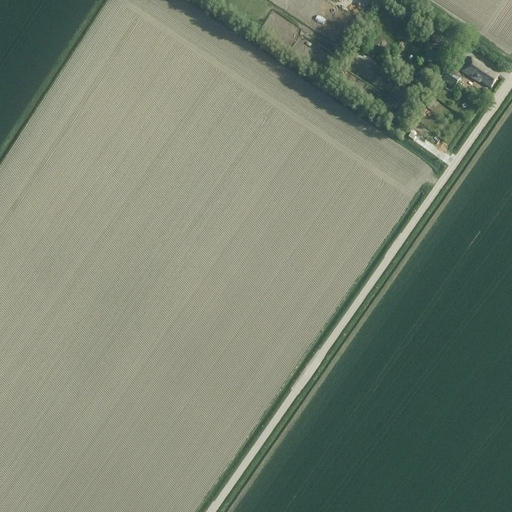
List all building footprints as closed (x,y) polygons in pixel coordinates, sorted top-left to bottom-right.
[(438,45),(443,38),(436,34),(432,40),(438,45)] [(424,61),(433,67),(439,57),(430,51),(424,61)] [(489,69),(472,57),(462,72),(471,78),(472,77),(480,82),(480,81),(491,88),(498,78),(499,76),(489,69)] [(425,67),(410,91),(417,95),(432,71),(425,67)] [(338,78),(343,72),(338,69),(334,75),(338,78)] [(441,80),(454,89),(461,79),(447,70),(441,80)] [(433,113),(439,104),(433,99),(426,108),(433,113)] [(389,120),(399,127),(403,121),(393,114),(389,120)]
